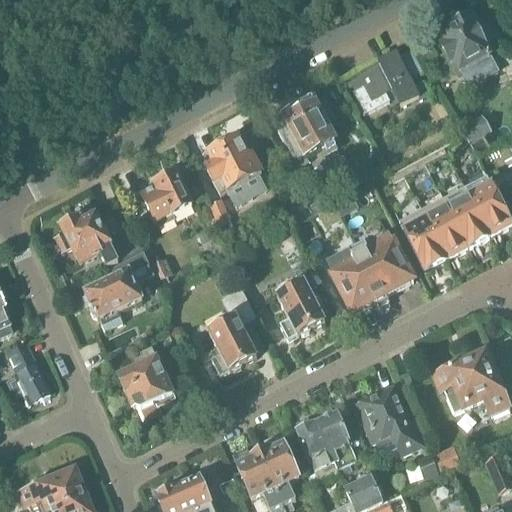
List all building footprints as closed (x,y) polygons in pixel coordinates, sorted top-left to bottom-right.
[(492,45),(493,43),(486,29),(483,28),(474,33),(468,23),(466,24),(462,23),(454,27),(452,32),(439,39),(444,49),(441,51),(450,68),(459,83),(462,80),(468,91),(497,75),(484,50),(492,45)] [(346,87),(362,119),(388,106),(384,97),(390,94),(399,113),(417,104),(418,106),(429,100),(422,86),(412,91),(397,62),(346,87)] [(324,161),(336,154),(332,147),(334,146),(323,126),(333,121),(325,106),(315,111),(315,110),(300,118),(298,114),(293,112),(285,116),(283,121),(288,130),(281,133),(297,164),(286,170),(297,191),(309,184),(299,164),(304,161),(305,162),(320,154),(324,161)] [(462,131),(472,147),(492,135),(482,119),(462,131)] [(214,171),(206,175),(219,200),(228,196),(235,211),(253,202),(245,187),(261,179),(252,162),(261,158),(252,139),(238,146),(238,145),(228,150),(225,149),(219,151),(218,155),(208,160),(214,171)] [(425,276),(511,232),(511,231),(483,175),(396,219),(425,276)] [(171,220),(191,211),(176,180),(166,185),(164,181),(155,185),(156,189),(155,190),(157,193),(141,200),(157,232),(173,224),(171,220)] [(221,205),(209,210),(223,241),(234,236),(230,225),(229,225),(221,205)] [(64,237),(55,242),(63,257),(72,252),(80,269),(100,259),(107,272),(118,267),(111,254),(111,253),(96,221),(80,229),(78,225),(62,232),(64,237)] [(386,301),(413,287),(389,242),(369,252),(364,244),(346,254),(347,256),(328,266),(335,280),(333,282),(352,319),(374,307),(378,313),(389,308),(386,301)] [(119,256),(124,267),(136,261),(142,258),(144,257),(138,246),(119,256)] [(144,259),(118,270),(123,281),(117,284),(110,287),(85,298),(91,312),(90,315),(92,321),(95,322),(97,327),(100,326),(104,335),(122,328),(118,318),(143,307),(136,291),(155,283),(144,259)] [(238,283),(251,277),(242,259),(229,266),(238,283)] [(166,262),(149,269),(157,286),(173,279),(166,262)] [(118,270),(105,276),(110,287),(117,284),(123,281),(118,270)] [(320,320),(325,317),(317,302),(312,305),(307,295),(316,290),(306,270),(294,276),(300,289),(276,301),(288,324),(279,329),(287,345),(296,340),(296,341),(323,327),(320,320)] [(256,323),(256,322),(241,294),(221,304),(232,325),(210,336),(221,359),(212,363),(220,379),(229,375),(230,376),(233,374),(236,375),(241,372),(242,369),(257,362),(254,355),(259,352),(251,337),(246,340),(241,329),(248,326),(249,327),(256,323)] [(0,308),(0,342),(9,339),(6,331),(8,330),(2,315),(3,314),(0,308)] [(156,352),(157,351),(171,345),(167,335),(152,342),(156,352)] [(171,345),(157,351),(164,366),(178,359),(171,345)] [(6,388),(13,401),(13,402),(20,398),(27,411),(49,400),(23,350),(5,360),(16,381),(12,383),(13,384),(6,388)] [(129,397),(131,401),(136,414),(139,415),(144,425),(159,419),(157,413),(174,406),(157,366),(157,367),(153,357),(142,362),(144,365),(124,373),(126,379),(119,382),(126,398),(129,397)] [(509,413),(503,401),(494,378),(495,374),(493,368),(489,367),(486,359),(438,379),(447,401),(447,402),(454,418),(464,414),(464,413),(485,404),(492,421),(509,413)] [(394,397),(384,401),(378,404),(374,403),(368,405),(366,408),(357,412),(370,442),(372,447),(391,440),(400,462),(425,452),(414,427),(408,430),(394,397)] [(324,426),(317,428),(339,480),(352,474),(349,469),(356,466),(350,452),(337,420),(335,421),(332,414),(320,418),(324,426)] [(319,488),(339,480),(317,428),(311,430),(308,423),(297,427),(300,435),(297,436),(310,468),(311,468),(316,480),(319,488)] [(269,456),(261,459),(284,511),(293,511),(292,507),(296,505),(289,489),(300,484),(284,449),(283,449),(279,441),(265,447),(269,456)] [(511,449),(497,456),(500,462),(503,469),(511,465),(511,449)] [(453,451),(432,460),(441,481),(462,471),(453,451)] [(284,511),(261,459),(252,463),(248,454),(234,461),(238,470),(237,470),(253,506),(264,501),(268,511),(284,511)] [(426,487),(439,481),(430,458),(416,464),(426,487)] [(511,495),(511,491),(503,469),(500,462),(485,468),(498,501),(511,495)] [(41,504),(43,511),(62,511),(83,504),(72,478),(58,483),(55,481),(53,476),(44,480),(46,485),(46,488),(21,498),(26,511),(41,504)] [(160,502),(163,511),(199,511),(211,507),(200,479),(188,483),(190,490),(176,496),(173,488),(158,494),(161,502),(160,502)] [(376,479),(372,481),(383,506),(388,504),(376,479)] [(344,494),(351,508),(352,511),(370,511),(383,506),(372,481),(344,494)] [(221,489),(225,500),(238,494),(233,484),(221,489)]
